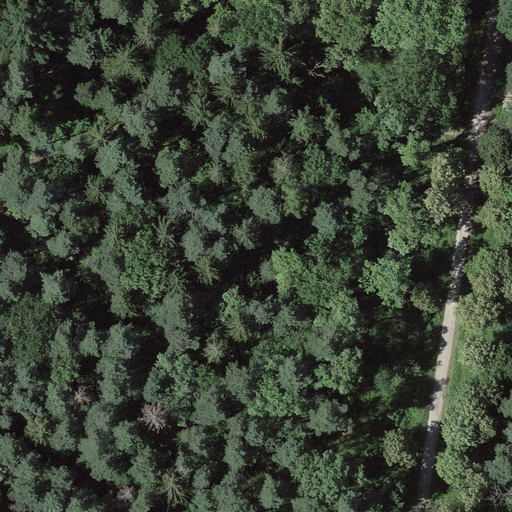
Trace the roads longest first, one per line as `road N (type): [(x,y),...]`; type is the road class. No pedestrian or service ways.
road 1 (track): [(499,0),(421,511)]
road 2 (track): [(229,0),(419,125),(451,137),(511,134)]
